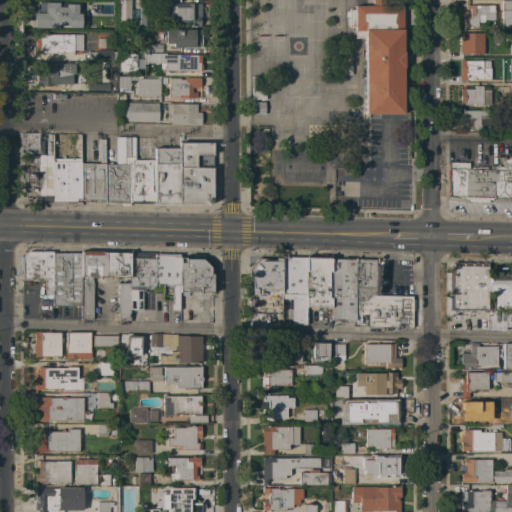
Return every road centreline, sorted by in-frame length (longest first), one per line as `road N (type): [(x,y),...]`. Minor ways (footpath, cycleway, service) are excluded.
road 1 (residential): [(2,511),(3,228)]
road 2 (residential): [(229,511),(229,233)]
road 3 (residential): [(429,511),(427,238)]
road 4 (residential): [(427,238),(427,0)]
road 5 (residential): [(229,233),(228,0)]
road 6 (residential): [(3,228),(1,0)]
road 7 (secondary): [(229,233),(3,228)]
road 8 (secondary): [(385,237),(229,233)]
